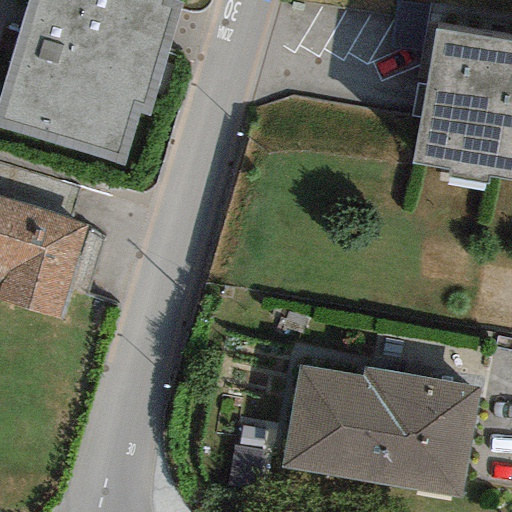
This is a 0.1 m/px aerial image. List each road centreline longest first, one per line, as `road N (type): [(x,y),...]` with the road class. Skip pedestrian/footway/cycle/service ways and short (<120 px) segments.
road 1 (residential): [(110,511),(250,0)]
road 2 (unknown): [(242,31),(389,52)]
